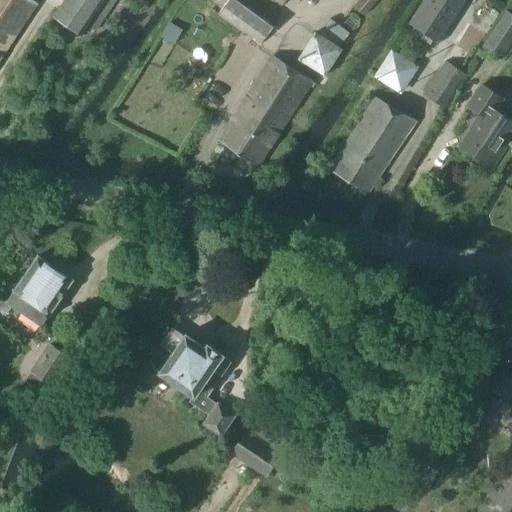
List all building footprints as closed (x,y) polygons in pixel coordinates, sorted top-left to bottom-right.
[(0,0),(0,58),(37,4),(31,0),(0,0)] [(105,0),(64,0),(54,16),(82,35),(105,0)] [(281,13),(262,0),(227,0),(218,13),(262,44),(281,13)] [(364,13),(375,0),(359,0),(355,5),(364,13)] [(440,39),(463,0),(426,0),(413,23),(440,39)] [(502,61),(511,45),(511,14),(506,10),(481,47),(502,61)] [(315,31),(298,59),(326,76),(343,48),(315,31)] [(402,94),(419,67),(392,49),(374,76),(402,94)] [(273,56),(219,141),(257,166),(309,85),(313,87),(316,83),(273,56)] [(426,88),(429,90),(426,96),(445,108),(468,73),(445,59),(426,88)] [(458,145),(493,169),(508,148),(503,145),(511,131),(511,118),(498,109),(505,98),(481,82),(466,105),(479,113),(468,129),(469,129),(458,145)] [(369,99),(373,101),(330,168),(370,191),(416,120),(372,95),(369,99)] [(0,300),(0,310),(6,315),(12,306),(41,326),(73,280),(38,256),(7,301),(2,298),(0,300)] [(189,401),(208,414),(202,422),(221,436),(235,416),(208,396),(232,362),(207,344),(205,347),(187,334),(185,337),(172,328),(161,344),(173,352),(160,371),(193,395),(189,401)] [(44,403),(73,356),(48,341),(20,388),(44,403)] [(511,372),(510,376),(501,370),(489,387),(511,402),(511,372)] [(463,398),(447,426),(464,436),(474,419),(480,422),(486,412),(463,398)] [(267,473),(280,454),(246,431),(233,451),(267,473)] [(511,467),(509,465),(476,511),(507,511),(511,506),(511,467)] [(301,483),(284,471),(275,483),(293,495),(301,483)]
